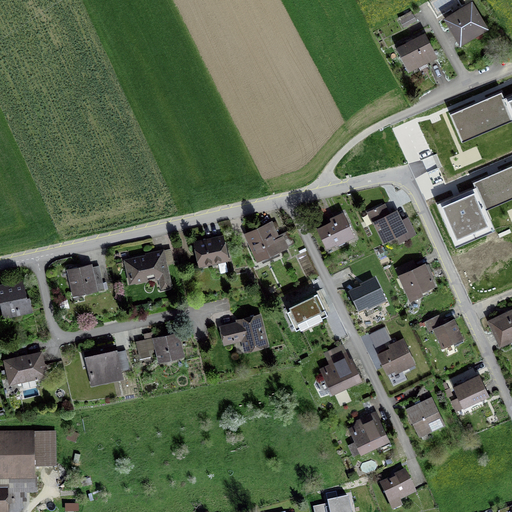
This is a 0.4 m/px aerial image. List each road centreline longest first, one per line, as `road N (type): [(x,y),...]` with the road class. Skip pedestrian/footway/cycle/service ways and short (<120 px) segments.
road 1 (residential): [(317,193),(389,175),(409,181),(511,413)]
road 2 (residential): [(288,200),(412,467)]
road 3 (residential): [(34,256),(288,200)]
road 4 (residential): [(34,256),(56,345),(219,306)]
road 5 (residential): [(317,193),(355,139),(511,69)]
